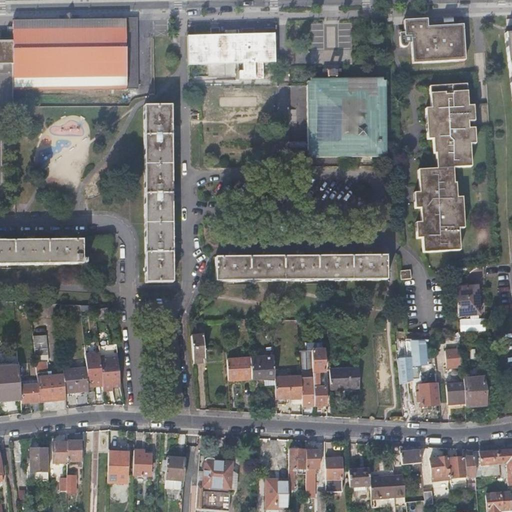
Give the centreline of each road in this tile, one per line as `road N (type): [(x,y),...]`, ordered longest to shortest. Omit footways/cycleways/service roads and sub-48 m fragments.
road 1 (residential): [(511,428),(454,434),(183,420)]
road 2 (residential): [(0,9),(320,1)]
road 3 (residential): [(183,19),(187,281),(174,309)]
road 4 (residential): [(0,223),(118,225),(128,239),(128,309)]
road 5 (residential): [(139,418),(0,429)]
